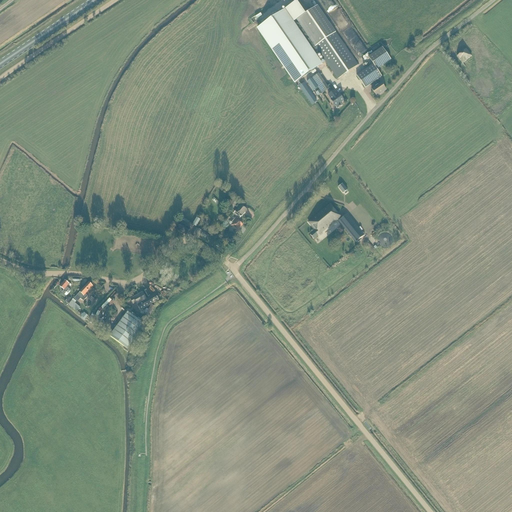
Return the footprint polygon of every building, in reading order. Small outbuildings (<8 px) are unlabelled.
[(294,22),(297,20),(314,46),(315,46),(315,47),(338,80),(357,66),(358,66),(335,32),(317,6),(305,14),(297,2),(285,10),(294,22)] [(321,65),(284,11),(258,29),(295,83),(321,65)] [(381,77),(377,70),(391,60),(382,48),(368,58),(373,65),(356,76),(365,88),(375,82),(377,86),(372,90),(377,97),(386,91),(378,79),(381,77)] [(463,64),(472,57),(466,49),(457,57),(463,64)] [(322,94),(329,90),(318,74),(312,79),(317,87),(318,88),(320,90),(322,94)] [(312,79),(307,82),(313,91),(318,88),(317,87),(312,79)] [(304,83),(298,87),(300,89),(311,105),(315,103),(316,101),(304,83)] [(344,101),(339,95),(337,96),(334,91),(328,96),(331,100),(335,107),(344,101)] [(342,184),(338,188),(343,194),(344,193),(345,195),(348,193),(346,191),(347,191),(342,184)] [(233,209),(239,202),(236,200),(233,204),(231,202),(228,206),(233,209)] [(234,214),(237,217),(231,223),(233,224),(231,226),(237,231),(243,225),(238,221),(240,219),(247,210),(241,205),(234,214)] [(314,239),(319,235),(337,220),(356,243),(365,236),(347,214),(342,219),(330,205),(308,222),(315,231),(310,235),(314,239)] [(186,236),(190,229),(181,224),(177,230),(186,236)] [(69,290),(67,287),(69,284),(65,281),(60,287),(64,290),(62,293),(65,295),(69,290)] [(88,297),(87,296),(85,294),(87,292),(92,287),(89,283),(77,296),(83,302),(88,297)] [(146,299),(145,296),(143,293),(133,298),(130,300),(133,305),(136,303),(140,311),(144,309),(159,300),(155,294),(146,299)] [(68,305),(77,312),(80,308),(75,303),(76,302),(73,299),(68,305)] [(99,305),(93,312),(96,314),(102,307),(99,305)] [(147,309),(145,312),(147,313),(145,317),(149,319),(155,307),(151,305),(149,310),(147,309)] [(128,313),(110,336),(125,348),(123,349),(128,353),(133,346),(131,344),(145,326),(128,313)]
